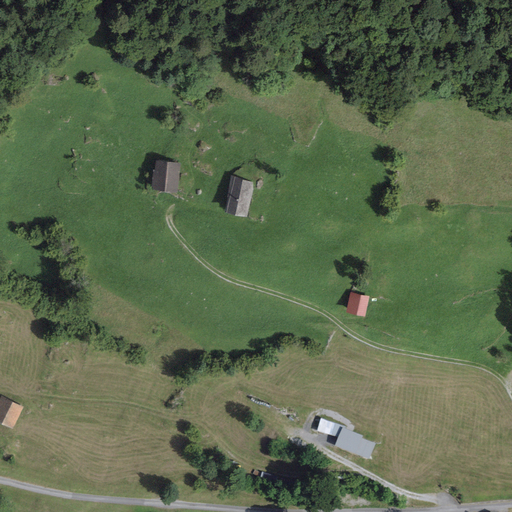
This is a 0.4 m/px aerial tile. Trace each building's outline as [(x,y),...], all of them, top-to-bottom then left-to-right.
[(188,94),(186,99),(196,102),(198,97),(188,94)] [(185,121),(173,115),(169,122),(181,128),(185,121)] [(156,168),(154,182),(177,186),(180,165),(160,162),(159,169),(156,168)] [(234,173),(227,205),(247,210),(254,178),(234,173)] [(352,290),(347,305),(362,310),(367,295),(352,290)] [(4,394),(0,401),(0,414),(13,421),(22,403),(4,394)] [(269,414),(273,405),(251,395),(247,404),(269,414)] [(322,421),(319,431),(333,435),(336,425),(322,421)] [(345,428),(336,425),(333,435),(332,437),(340,440),(343,431),(345,428)] [(366,457),(372,443),(343,431),(340,440),(337,445),(366,457)]
